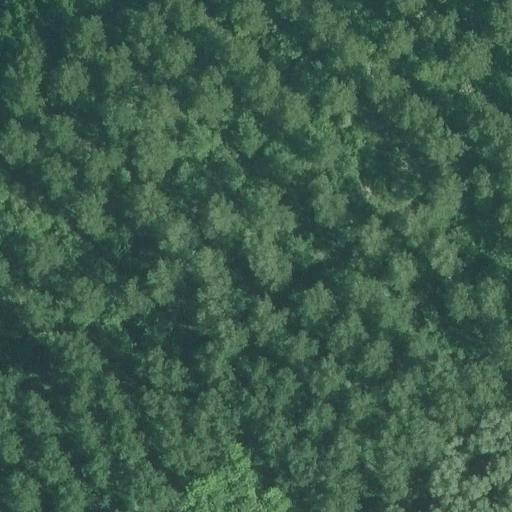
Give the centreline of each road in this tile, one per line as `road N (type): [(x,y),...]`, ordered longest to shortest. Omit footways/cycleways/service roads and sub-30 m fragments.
road 1 (track): [(511,155),(162,366),(0,393)]
road 2 (track): [(310,511),(0,213)]
